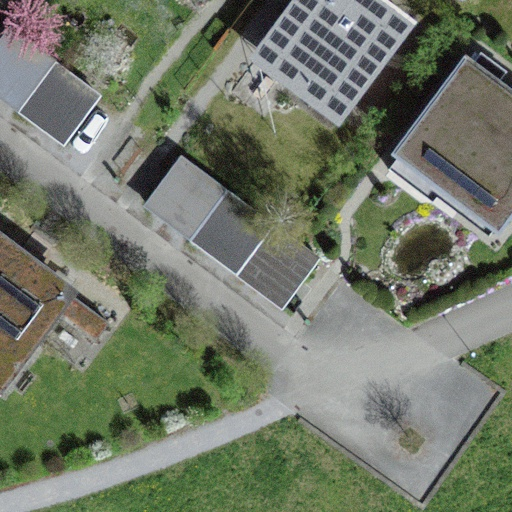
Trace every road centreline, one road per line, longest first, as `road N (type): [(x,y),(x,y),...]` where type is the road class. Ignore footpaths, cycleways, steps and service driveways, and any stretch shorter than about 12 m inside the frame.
road 1 (residential): [(349,389),(0,133)]
road 2 (track): [(12,511),(266,427),(349,389)]
road 3 (residential): [(349,389),(511,318)]
